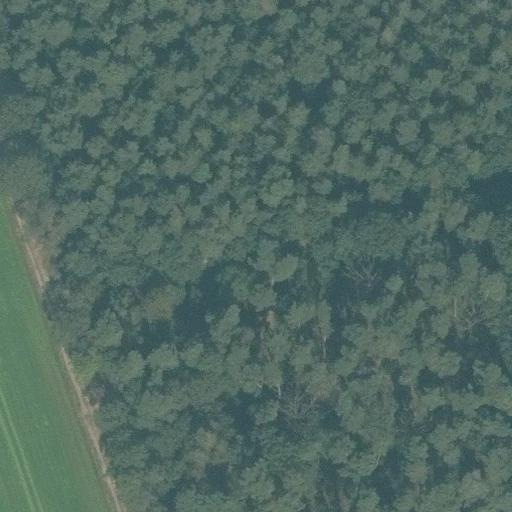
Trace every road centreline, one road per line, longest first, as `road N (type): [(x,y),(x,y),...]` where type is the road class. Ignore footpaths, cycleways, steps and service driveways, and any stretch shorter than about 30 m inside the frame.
road 1 (track): [(511,183),(57,329)]
road 2 (track): [(0,166),(121,511)]
